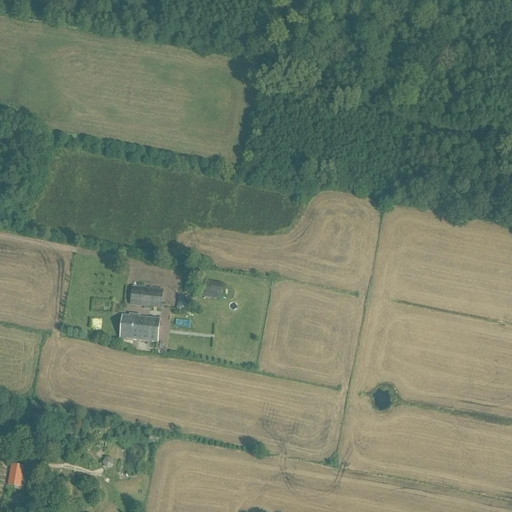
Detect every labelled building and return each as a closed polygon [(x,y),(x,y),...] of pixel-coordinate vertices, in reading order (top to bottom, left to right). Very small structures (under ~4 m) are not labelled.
[(133,288),(131,306),(160,309),(162,291),(133,288)] [(179,296),(177,311),(193,313),(195,298),(179,296)] [(123,316),(120,339),(158,343),(160,320),(145,318),(145,317),(142,316),(142,318),(137,318),(137,316),(130,315),(129,317),(123,316)] [(112,460),(104,457),(100,464),(105,471),(113,468),(112,460)] [(24,466),(12,465),(9,486),(21,487),(24,466)]
